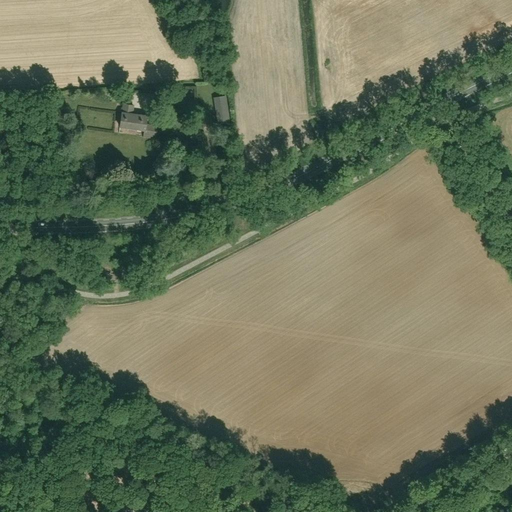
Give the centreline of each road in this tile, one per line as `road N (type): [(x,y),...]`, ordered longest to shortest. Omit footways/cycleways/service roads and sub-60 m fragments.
road 1 (secondary): [(0,228),(130,223),(229,203),(511,67)]
road 2 (track): [(439,105),(511,222)]
